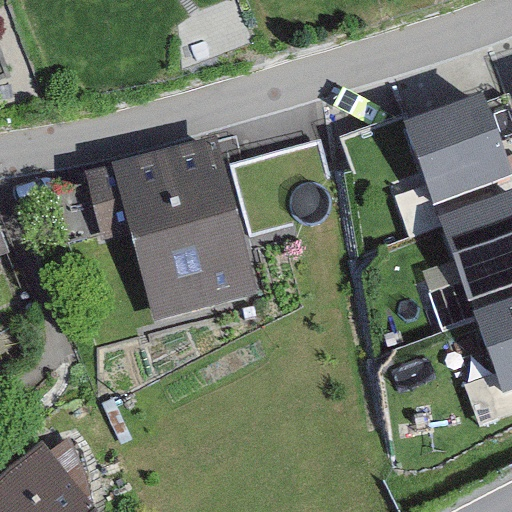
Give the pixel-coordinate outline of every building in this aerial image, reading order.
[(511,190),(485,120),(406,149),(437,229),(511,200),(511,190)] [(321,153),(235,175),(253,240),(330,227),(321,153)] [(217,163),(120,188),(131,229),(155,326),(253,301),(217,163)] [(511,215),(441,243),(470,318),(511,302),(511,215)] [(511,323),(475,338),(505,413),(511,410),(511,323)] [(125,511),(83,452),(0,511),(125,511)]
